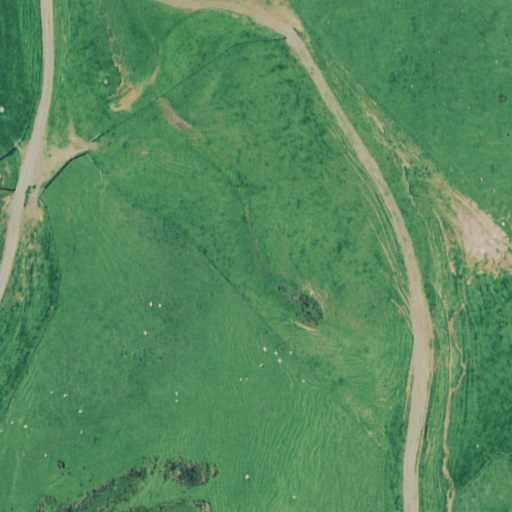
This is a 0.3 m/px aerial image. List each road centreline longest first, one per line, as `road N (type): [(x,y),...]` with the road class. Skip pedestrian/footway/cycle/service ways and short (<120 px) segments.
road 1 (track): [(440,511),(410,472),(419,298),(364,147),(275,11),(218,0)]
road 2 (track): [(45,0),(45,64),(0,257)]
road 3 (track): [(178,0),(24,178)]
